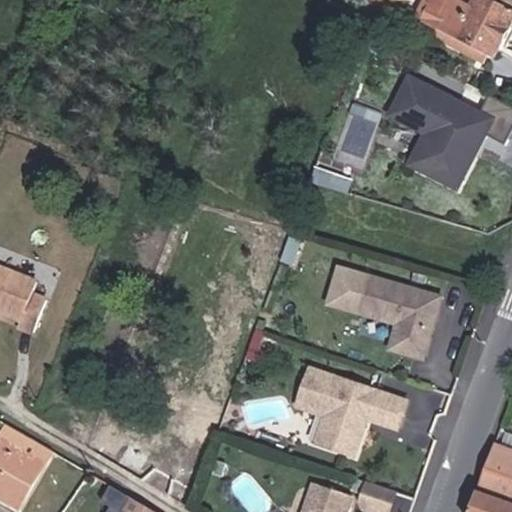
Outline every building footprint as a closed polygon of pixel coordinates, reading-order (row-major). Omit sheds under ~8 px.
[(493,56),(511,18),(511,3),(504,0),(471,0),(468,6),(454,0),(446,0),(434,25),(493,56)] [(457,186),(485,132),(505,142),(511,127),(511,104),(489,93),(480,111),(410,76),(390,113),(426,131),(411,163),(457,186)] [(0,309),(8,312),(6,316),(23,322),(22,328),(33,333),(49,295),(37,289),(40,281),(0,264),(0,309)] [(421,355),(439,291),(368,271),(357,307),(395,318),(388,346),(421,355)] [(406,395),(308,362),(295,400),(323,410),(313,439),(352,452),(362,423),(359,417),(361,413),(396,424),(406,395)] [(39,440),(12,424),(1,441),(0,442),(0,498),(18,509),(54,449),(39,440)] [(511,511),(511,451),(497,446),(473,511),(511,511)] [(385,511),(394,489),(365,480),(359,498),(362,505),(384,511),(385,511)] [(160,511),(110,482),(101,497),(111,503),(105,511),(160,511)] [(347,511),(352,498),(315,485),(305,511),(347,511)]
